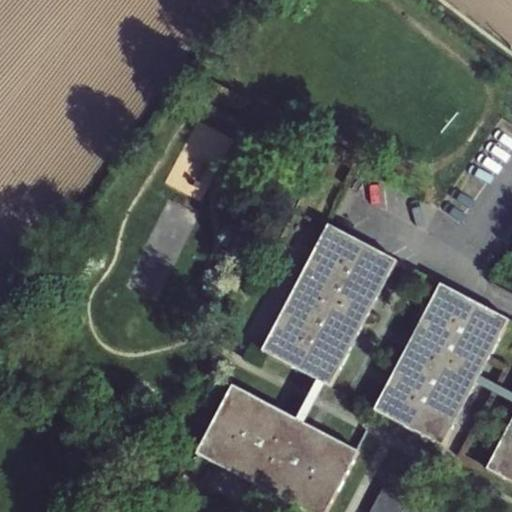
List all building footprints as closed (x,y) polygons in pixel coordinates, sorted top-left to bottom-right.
[(202,119),(172,182),(211,201),(241,138),(202,119)] [(328,226),(261,353),(331,390),(398,263),(328,226)] [(440,285),(374,412),(443,449),(510,322),(440,285)] [(232,386),(196,456),(301,511),(328,511),(359,454),(232,386)] [(511,422),(486,471),(511,484),(511,422)] [(427,511),(383,489),(371,511),(427,511)]
